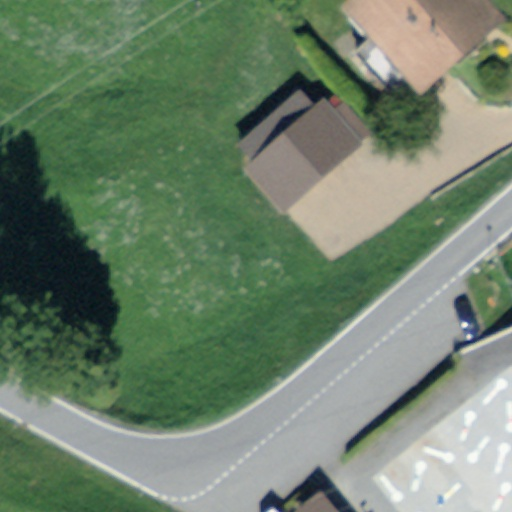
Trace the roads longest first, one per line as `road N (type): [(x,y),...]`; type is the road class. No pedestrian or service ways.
road 1 (tertiary): [(511,210),(336,395),(262,449)]
road 2 (tertiary): [(0,391),(153,471),(198,478),(262,449)]
